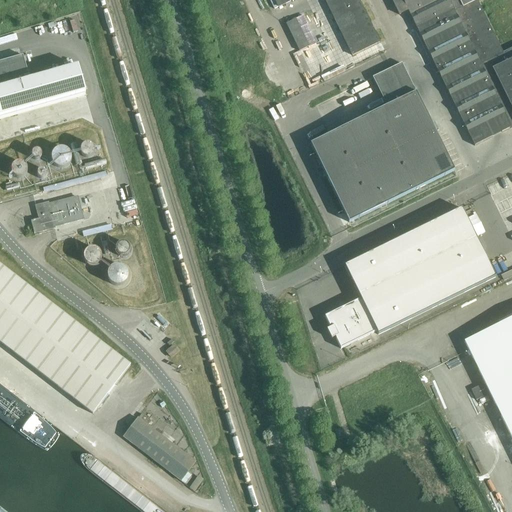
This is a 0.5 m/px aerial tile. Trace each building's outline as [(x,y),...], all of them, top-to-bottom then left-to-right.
[(358,0),(269,0),(274,10),(294,0),(310,0),(340,61),(379,43),(358,0)] [(511,0),(390,0),(399,16),(408,12),(415,27),(474,147),(510,129),(511,127),(511,0)] [(286,24),(299,52),(313,45),(299,18),(286,24)] [(23,56),(0,62),(0,116),(85,93),(78,67),(30,81),(23,56)] [(454,172),(435,132),(435,131),(433,127),(431,123),(401,64),(372,78),(386,107),(331,135),(310,145),(349,223),(454,172)] [(69,145),(74,166),(81,165),(75,144),(69,145)] [(94,152),(94,151),(94,150),(94,149),(93,148),(92,147),(92,146),(91,145),(90,145),(88,145),(87,145),(86,145),(85,145),(84,145),(83,146),(82,147),(81,148),(81,149),(80,150),(80,151),(80,152),(80,153),(81,155),(81,156),(82,157),(83,157),(84,158),(85,158),(86,159),(87,159),(88,159),(89,158),(91,158),(92,157),(93,156),(94,155),(94,153),(94,152)] [(71,160),(71,159),(71,157),(70,156),(70,155),(69,153),(68,152),(68,151),(66,150),(65,150),(64,149),(63,149),(61,149),(60,149),(58,149),(57,150),(56,150),(55,151),(54,152),(53,153),(52,154),(52,155),(51,157),(51,158),(51,159),(51,161),(52,162),(52,163),(53,165),(54,166),(55,167),(56,167),(57,168),(59,168),(60,169),(61,169),(63,168),(64,168),(65,168),(67,167),(68,166),(69,165),(69,164),(70,163),(71,161),(71,160)] [(40,158),(40,157),(41,157),(41,156),(40,155),(40,154),(39,153),(38,152),(37,152),(36,152),(35,151),(34,152),(33,152),(32,153),(32,154),(31,154),(31,155),(31,156),(31,157),(31,158),(32,159),(32,160),(33,160),(34,161),(35,161),(36,161),(37,161),(38,161),(38,160),(39,160),(40,159),(40,158)] [(85,165),(86,171),(107,165),(105,159),(85,165)] [(27,171),(27,170),(26,168),(25,167),(24,166),(23,165),(22,164),(21,163),(19,163),(18,163),(16,163),(15,164),(14,165),(12,166),(12,167),(11,168),(10,170),(10,171),(11,173),(11,174),(12,176),(13,177),(14,178),(15,179),(16,179),(18,179),(19,179),(21,179),(22,178),(24,178),(25,177),(26,175),(26,174),(27,173),(27,171)] [(38,172),(37,172),(37,173),(37,174),(37,175),(37,176),(37,177),(38,178),(39,179),(40,179),(41,180),(42,180),(43,180),(43,179),(44,179),(45,179),(45,178),(46,178),(46,177),(46,176),(47,176),(47,175),(47,174),(46,173),(46,172),(45,172),(45,171),(44,171),(44,170),(43,170),(42,170),(41,170),(40,170),(39,170),(39,171),(38,171),(38,172)] [(116,185),(122,212),(137,208),(129,182),(116,185)] [(39,220),(31,222),(34,234),(54,229),(54,228),(83,220),(77,198),(48,205),(48,204),(36,207),(39,220)] [(494,274),(461,209),(344,267),(360,300),(325,317),(330,329),(328,330),(332,338),(334,337),(340,349),(494,274)] [(478,235),(486,232),(479,213),(471,216),(478,235)] [(127,253),(128,251),(128,249),(127,248),(126,246),(125,245),(123,245),(122,245),(120,245),(119,246),(117,247),(117,248),(116,250),(116,252),(117,253),(118,255),(119,256),(121,256),(122,256),(124,256),(125,255),(127,254),(127,253)] [(133,246),(140,266),(145,265),(138,245),(133,246)] [(96,249),(94,249),(92,248),(90,249),(88,249),(87,250),(85,252),(84,253),(83,255),(83,257),(83,259),(83,261),(84,263),(86,264),(87,265),(89,266),(91,267),(93,267),(95,266),(97,266),(98,265),(100,263),(101,261),(101,259),(101,257),(101,255),(100,254),(99,252),(98,250),(96,249)] [(0,342),(93,414),(130,366),(0,265),(0,342)] [(109,270),(109,271),(108,272),(108,273),(108,274),(107,275),(107,276),(107,278),(108,279),(108,280),(108,281),(109,282),(109,283),(110,283),(111,284),(112,285),(113,285),(114,286),(115,286),(116,287),(117,287),(118,287),(119,287),(120,287),(121,286),(122,286),(123,285),(124,285),(125,284),(126,283),(126,282),(127,281),(127,280),(128,279),(128,278),(128,277),(128,276),(128,275),(128,274),(128,273),(127,272),(127,271),(126,270),(125,269),(125,268),(124,268),(123,267),(122,267),(121,266),(120,266),(119,266),(118,266),(117,266),(115,266),(114,266),(113,267),(112,267),(112,268),(111,269),(110,269),(109,270)] [(511,318),(464,342),(511,440),(511,318)] [(166,353),(171,358),(178,352),(174,347),(166,353)] [(65,439),(0,388),(0,413),(52,454),(62,459),(71,460),(75,455),(73,445),(65,439)] [(123,438),(180,482),(195,463),(138,419),(123,438)] [(335,430),(338,441),(345,438),(342,428),(335,430)]
